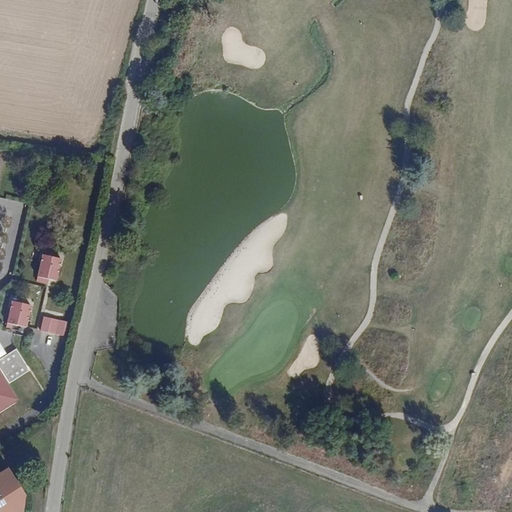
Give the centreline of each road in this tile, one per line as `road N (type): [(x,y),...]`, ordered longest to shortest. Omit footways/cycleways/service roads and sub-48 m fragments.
road 1 (unclassified): [(50,511),(154,0)]
road 2 (track): [(437,511),(76,380)]
